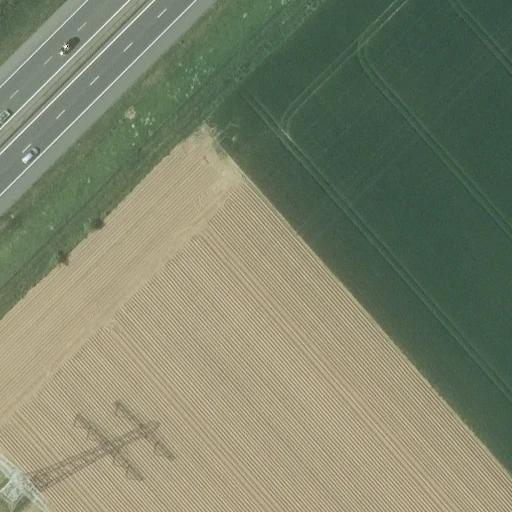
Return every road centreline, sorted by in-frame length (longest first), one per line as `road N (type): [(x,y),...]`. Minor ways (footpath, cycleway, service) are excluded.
road 1 (motorway): [(0,185),(186,0)]
road 2 (motorway): [(111,0),(0,111)]
